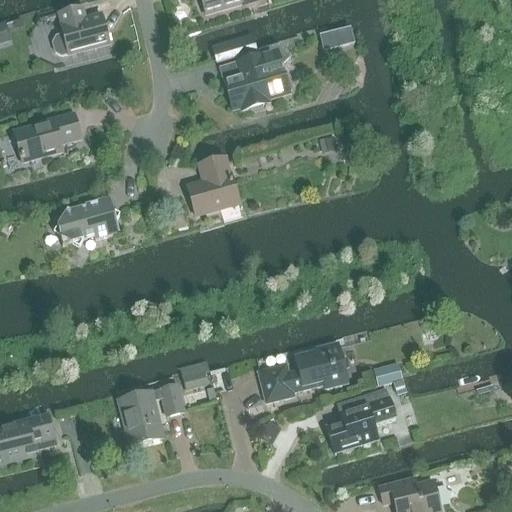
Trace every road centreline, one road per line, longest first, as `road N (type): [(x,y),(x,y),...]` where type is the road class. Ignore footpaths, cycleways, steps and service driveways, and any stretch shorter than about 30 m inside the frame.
road 1 (residential): [(309,511),(265,487),(216,476),(64,511)]
road 2 (residential): [(155,147),(162,110),(140,0)]
